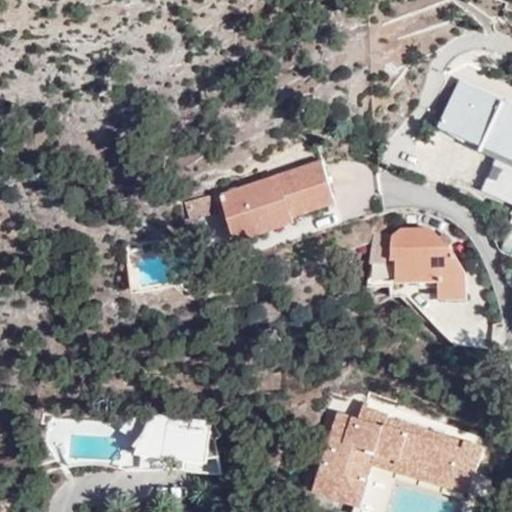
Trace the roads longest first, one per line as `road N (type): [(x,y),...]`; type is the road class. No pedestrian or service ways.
road 1 (residential): [(511,326),(486,247),(464,219),(418,194),(385,194)]
road 2 (unknown): [(56,511),(69,491),(163,490)]
